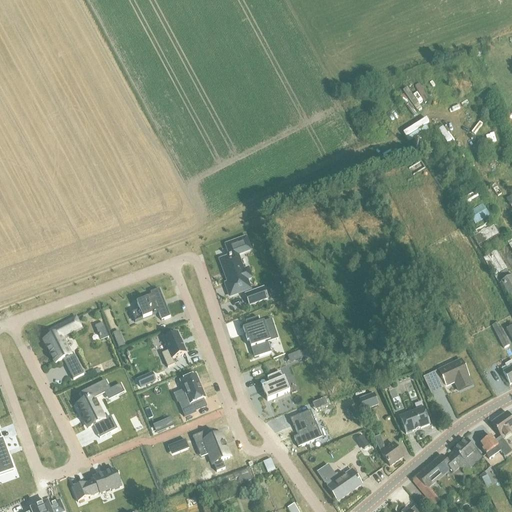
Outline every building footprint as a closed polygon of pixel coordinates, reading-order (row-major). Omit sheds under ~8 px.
[(406,132),(427,117),(426,115),(405,130),(406,132)] [(426,126),(432,124),(431,120),(406,130),(409,139),(428,132),(426,126)] [(447,125),(441,128),(448,143),(454,141),(447,125)] [(479,191),(464,197),(467,204),(482,197),(479,191)] [(489,218),(482,206),(468,214),(475,226),(489,218)] [(480,233),(485,242),(501,234),(496,224),(480,233)] [(251,278),(248,270),(244,271),(238,255),(250,250),(246,239),(226,246),(230,257),(229,257),(220,261),(225,273),(226,273),(229,283),(226,285),(230,297),(250,290),(246,280),(251,278)] [(496,251),(483,258),(494,277),(511,307),(511,276),(508,270),(507,270),(496,251)] [(282,295),(278,283),(273,285),(268,287),(272,298),(282,295)] [(266,294),(264,288),(256,291),(252,293),(245,295),(247,301),(249,306),(268,300),(268,299),(266,294)] [(159,290),(150,293),(151,295),(136,302),(136,304),(138,307),(139,311),(135,313),(131,314),(133,318),(135,323),(141,320),(143,320),(152,317),(158,314),(161,321),(164,320),(170,318),(165,303),(159,290)] [(248,328),(243,330),(246,339),(248,338),(257,358),(273,351),(269,341),(271,340),(268,333),(275,329),(271,318),(259,323),(257,317),(245,322),(248,328)] [(44,341),(46,346),(48,350),(47,351),(47,352),(48,351),(49,351),(50,353),(49,354),(48,354),(49,355),(50,354),(51,355),(51,356),(52,358),(51,358),(50,358),(51,359),(52,358),(54,361),(52,362),(53,362),(54,362),(55,363),(55,364),(63,360),(64,363),(65,365),(66,365),(71,362),(75,360),(75,359),(74,357),(73,354),(71,355),(70,354),(68,355),(64,349),(67,348),(64,343),(62,338),(61,338),(62,338),(66,335),(75,331),(80,328),(78,324),(76,319),(68,323),(57,328),(50,332),(49,332),(49,333),(50,334),(51,337),(50,338),(47,339),(44,341)] [(503,349),(509,345),(498,323),(491,326),(503,349)] [(161,355),(165,362),(167,368),(171,367),(174,365),(173,363),(172,360),(179,357),(186,354),(177,333),(170,336),(163,340),(162,340),(166,347),(168,352),(164,354),(161,355)] [(301,334),(295,336),(300,347),(305,345),(301,334)] [(122,340),(116,342),(119,349),(124,347),(125,347),(122,340)] [(298,353),(294,354),(297,361),(304,358),(301,351),(298,353)] [(80,369),(75,360),(71,362),(66,365),(65,365),(71,375),(75,373),(80,371),(80,370),(80,369)] [(507,370),(502,372),(509,385),(511,383),(511,361),(504,365),(505,367),(507,370)] [(460,391),(471,386),(467,378),(467,377),(460,362),(439,372),(446,387),(456,383),(460,391)] [(208,364),(197,368),(198,373),(210,369),(208,364)] [(71,375),(72,377),(73,379),(73,380),(73,381),(77,379),(83,376),(84,375),(82,372),(80,369),(80,370),(80,371),(75,373),(71,375)] [(152,373),(137,380),(140,388),(156,381),(152,373)] [(265,392),(263,392),(267,402),(289,393),(284,379),(283,380),(280,373),(271,377),(267,378),(268,380),(269,382),(270,385),(266,387),(264,388),(265,390),(266,391),(265,392)] [(424,379),(431,395),(443,389),(438,378),(436,379),(434,375),(436,374),(436,373),(424,379)] [(178,404),(181,411),(184,418),(196,412),(193,405),(193,404),(200,402),(204,400),(205,399),(201,389),(196,377),(195,376),(188,378),(180,382),(182,386),(183,391),(187,400),(181,402),(178,404)] [(86,402),(77,406),(88,429),(105,421),(94,399),(109,391),(105,382),(82,394),(86,402)] [(359,401),(363,412),(378,406),(374,395),(359,401)] [(325,400),(313,405),(316,412),(328,407),(325,400)] [(333,405),(328,407),(337,430),(343,428),(333,405)] [(425,408),(401,417),(407,434),(432,425),(425,408)] [(292,419),(290,420),(293,428),(294,427),(298,436),(294,438),(298,448),(322,438),(310,411),(292,419)] [(511,420),(506,413),(490,424),(500,438),(501,438),(502,440),(511,433),(511,431),(511,430),(511,420)] [(112,419),(105,423),(106,425),(110,434),(117,430),(114,424),(112,419)] [(171,419),(153,426),(156,433),(173,426),(171,419)] [(211,430),(192,438),(196,446),(204,443),(213,465),(215,464),(218,471),(216,472),(217,473),(225,469),(222,462),(230,459),(220,435),(214,437),(211,430)] [(363,436),(356,441),(363,450),(370,445),(363,436)] [(390,467),(403,458),(393,445),(386,450),(383,445),(380,436),(374,438),(378,448),(381,454),(390,467)] [(491,437),(480,444),(483,449),(482,450),(489,460),(494,457),(501,452),(505,458),(511,453),(502,440),(501,438),(500,438),(494,442),(491,437)] [(0,475),(2,475),(5,474),(9,472),(9,473),(11,472),(13,471),(13,469),(12,467),(12,466),(10,461),(8,455),(8,456),(7,456),(7,454),(6,451),(4,446),(5,446),(4,444),(2,441),(0,441),(0,475)] [(187,446),(187,445),(186,445),(185,442),(186,442),(185,441),(176,444),(178,449),(187,446)] [(443,457),(413,482),(434,507),(438,503),(426,489),(449,469),(452,474),(459,468),(468,469),(480,458),(465,442),(453,453),(455,455),(447,462),(443,457)] [(267,461),(263,463),(268,474),(275,471),(275,470),(274,467),(272,464),(272,463),(271,460),(267,461)] [(352,471),(340,479),(337,475),(335,476),(328,466),(317,473),(325,484),(328,487),(327,488),(337,502),(362,485),(352,471)] [(85,484),(72,489),(78,503),(99,494),(99,495),(111,490),(112,491),(122,487),(115,469),(92,479),(94,481),(85,485),(85,484)] [(31,511),(63,511),(59,502),(48,507),(47,504),(31,511)]
